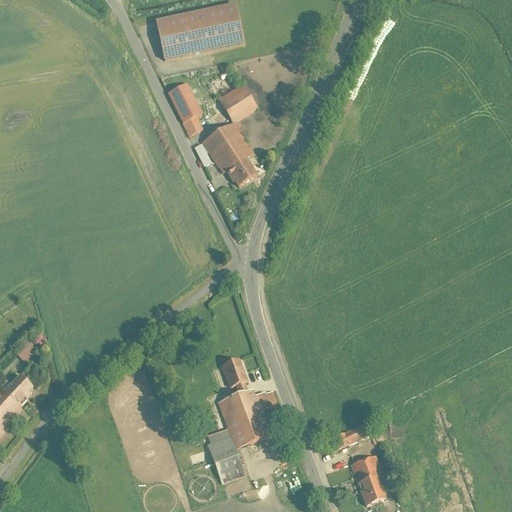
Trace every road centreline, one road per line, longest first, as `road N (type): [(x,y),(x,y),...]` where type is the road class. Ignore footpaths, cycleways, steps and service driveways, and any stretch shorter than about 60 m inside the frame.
road 1 (unclassified): [(249,264),(70,392),(0,480)]
road 2 (unclassified): [(249,264),(234,251),(109,0)]
road 3 (tertiary): [(249,264),(266,205),(358,0)]
road 4 (tertiary): [(326,511),(255,315),(249,264)]
